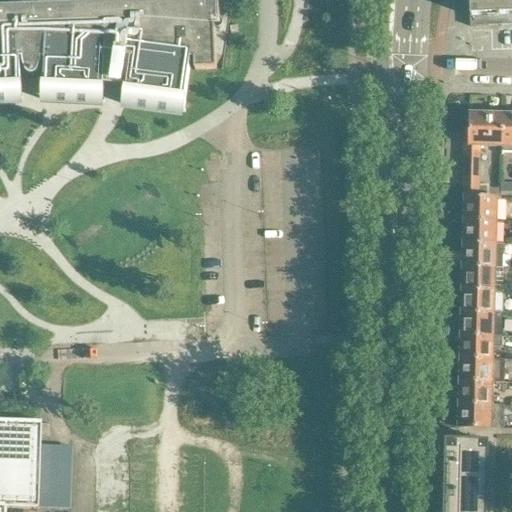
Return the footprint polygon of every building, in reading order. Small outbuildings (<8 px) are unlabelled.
[(0,101),(24,100),(24,98),(23,98),(22,85),(21,62),(23,62),(24,65),(25,69),(26,72),(28,75),(31,77),(34,79),(36,77),(39,74),(41,72),(42,68),(43,65),(43,62),(45,62),(44,85),(44,98),(43,98),(43,100),(105,103),(105,101),(104,101),(104,88),(127,90),(125,103),(124,103),(124,105),(185,113),(186,111),(185,111),(186,98),(192,62),(196,62),(197,71),(212,71),(216,71),(216,67),(216,56),(214,21),(219,21),(218,2),(181,3),(180,0),(174,0),(174,4),(34,9),(33,0),(26,0),(27,10),(0,10),(0,101)] [(511,25),(511,0),(469,0),(471,27),(511,25)] [(502,146),(503,116),(502,116),(502,113),(491,113),(491,115),(471,115),(470,140),(465,140),(463,198),(466,198),(496,199),(502,199),(502,192),(501,192),(501,189),(490,189),(490,185),(479,185),(481,146),(502,146)] [(511,115),(503,116),(502,146),(511,146),(511,115)] [(496,223),(496,199),(466,198),(465,222),(496,223)] [(495,246),(495,245),(496,223),(465,222),(464,245),(495,246)] [(504,269),(504,246),(495,245),(495,246),(464,245),(463,268),(504,269)] [(503,292),(504,269),(463,268),(463,290),(503,292)] [(503,315),(503,292),(463,290),(462,313),(503,315)] [(503,338),(503,315),(462,313),(461,336),(503,338)] [(492,360),(492,347),(502,347),(503,338),(461,336),(460,359),(492,360)] [(505,383),(506,361),(506,360),(492,360),(460,359),(460,382),(492,383),(505,383)] [(490,406),(490,405),(492,383),(460,382),(459,405),(490,406)] [(504,430),(505,406),(490,405),(490,406),(459,405),(458,428),(504,430)] [(0,511),(6,511),(6,509),(38,510),(41,423),(0,421),(0,511)] [(489,443),(469,442),(447,442),(445,505),(487,506),(489,443)]
